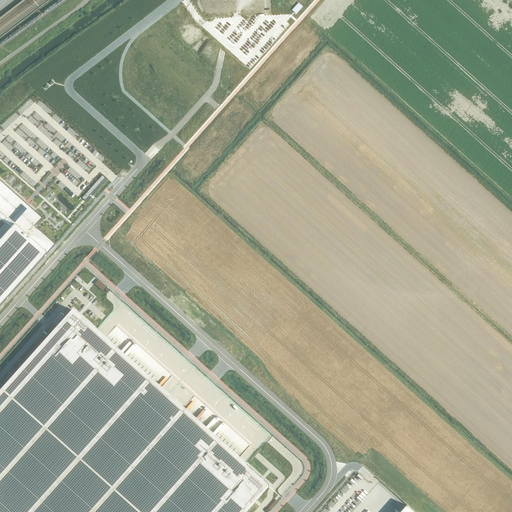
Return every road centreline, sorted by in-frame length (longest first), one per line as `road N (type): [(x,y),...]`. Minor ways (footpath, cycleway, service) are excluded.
road 1 (unclassified): [(306,511),(330,475),(320,441),(84,227)]
road 2 (unclassified): [(144,159),(69,88),(173,0)]
road 3 (unclassified): [(144,159),(213,88),(222,51)]
road 4 (unclassified): [(0,321),(84,227)]
